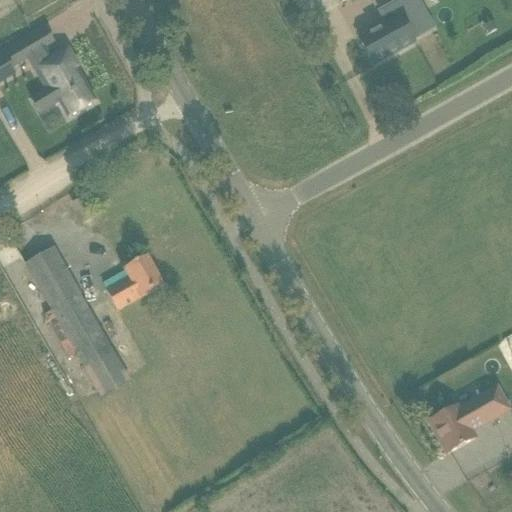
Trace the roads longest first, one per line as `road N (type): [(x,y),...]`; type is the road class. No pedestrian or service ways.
road 1 (tertiary): [(437,511),(387,454),(254,220)]
road 2 (unclassified): [(254,220),(511,85)]
road 3 (tertiary): [(254,220),(127,0)]
road 4 (track): [(151,120),(0,208)]
